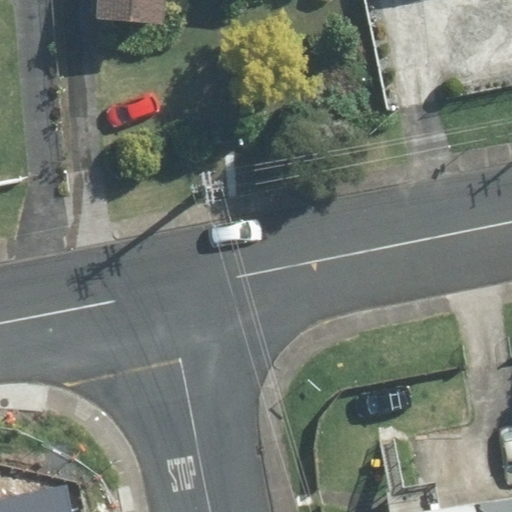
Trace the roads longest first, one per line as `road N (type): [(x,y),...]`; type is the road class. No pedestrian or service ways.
road 1 (residential): [(511,222),(166,293)]
road 2 (residential): [(166,293),(209,511)]
road 3 (residential): [(166,293),(0,325)]
